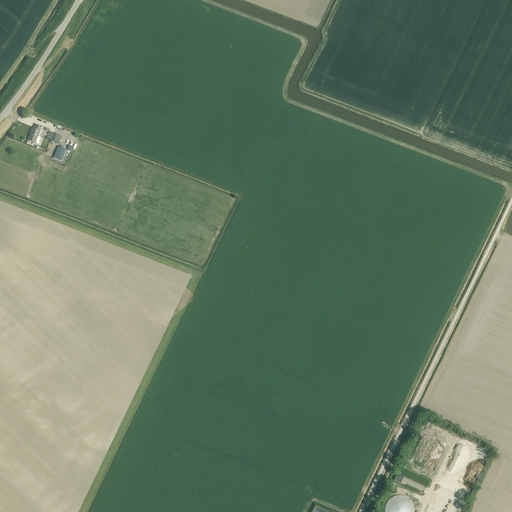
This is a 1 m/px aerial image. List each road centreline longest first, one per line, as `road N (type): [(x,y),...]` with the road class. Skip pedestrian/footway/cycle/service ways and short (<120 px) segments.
road 1 (track): [(362,511),(511,202)]
road 2 (unclassified): [(0,119),(79,0)]
